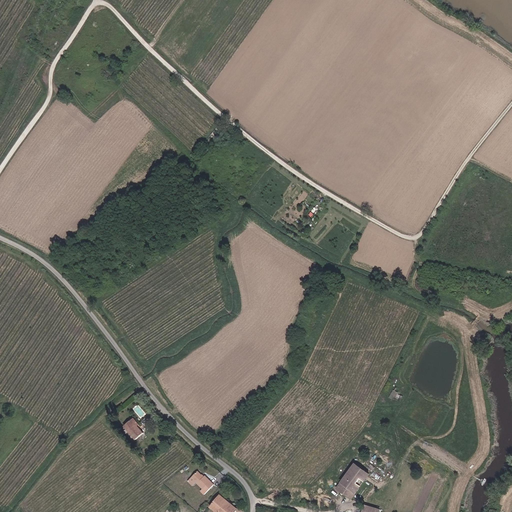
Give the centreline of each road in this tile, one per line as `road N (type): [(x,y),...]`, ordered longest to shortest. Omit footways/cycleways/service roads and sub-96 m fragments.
road 1 (track): [(511,102),(426,227),(407,237),(266,151),(99,0)]
road 2 (unclassified): [(0,231),(65,270),(155,395),(246,483),(252,511)]
road 3 (track): [(99,0),(60,57),(50,105),(0,177)]
